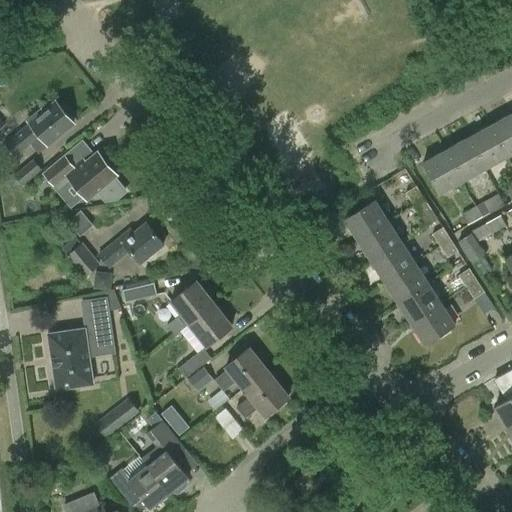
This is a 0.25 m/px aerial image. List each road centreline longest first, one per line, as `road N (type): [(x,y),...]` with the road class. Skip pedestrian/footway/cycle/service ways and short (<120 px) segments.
road 1 (residential): [(368,369),(263,239),(43,0)]
road 2 (residential): [(247,470),(368,369)]
road 3 (residential): [(384,150),(511,81)]
road 4 (residential): [(480,511),(403,407)]
road 5 (residential): [(403,407),(511,348)]
